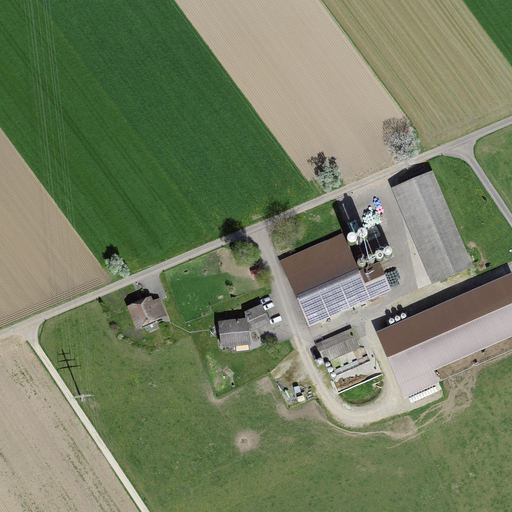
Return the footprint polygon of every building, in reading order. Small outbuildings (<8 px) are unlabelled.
[(429,176),(401,188),(440,280),(467,268),(429,176)] [(359,273),(343,236),(281,262),(309,326),(329,317),(327,312),(388,286),(379,264),(359,273)] [(511,283),(509,277),(380,333),(405,392),(431,380),(427,371),(511,333),(511,283)] [(138,327),(165,315),(159,301),(151,304),(149,300),(131,308),(138,327)] [(233,344),(249,342),(248,329),(268,320),(262,307),(246,314),(247,321),(220,324),(222,348),(233,347),(233,344)] [(325,363),(359,348),(351,330),(324,342),(325,345),(318,348),(325,363)]
